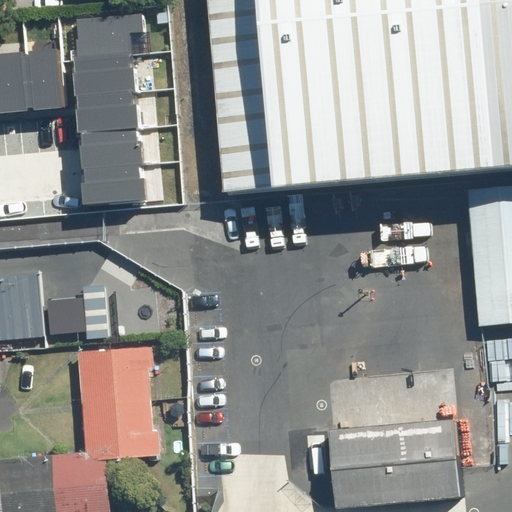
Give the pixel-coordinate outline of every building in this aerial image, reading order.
[(511,0),(214,0),(230,206),(511,185),(511,0)] [(141,11),(81,15),(93,200),(152,197),(141,11)] [(0,111),(72,105),(66,44),(0,50),(0,111)] [(511,189),(473,191),(481,325),(511,323),(511,189)] [(149,237),(154,297),(180,295),(175,235),(149,237)] [(154,297),(149,237),(112,241),(117,300),(154,297)] [(0,274),(0,342),(48,339),(43,272),(0,274)] [(86,332),(87,340),(109,338),(105,286),(83,288),(84,298),(47,301),(50,335),(86,332)] [(0,458),(0,511),(113,511),(110,461),(160,456),(150,348),(80,354),(89,451),(0,458)] [(340,426),(461,416),(458,392),(358,400),(356,374),(336,375),(340,426)] [(460,422),(334,429),(338,504),(464,497),(460,422)]
